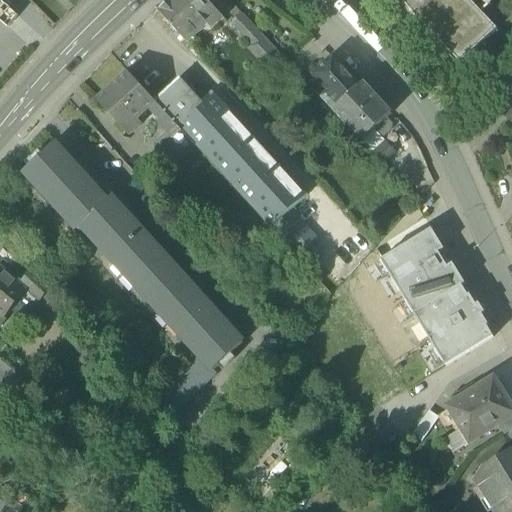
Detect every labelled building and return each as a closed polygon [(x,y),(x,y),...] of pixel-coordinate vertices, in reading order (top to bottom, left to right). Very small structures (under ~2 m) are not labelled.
[(167,0),(156,10),(187,43),(206,26),(210,30),(224,17),(207,0),(167,0)] [(400,0),(462,66),(498,33),(467,0),(400,0)] [(0,21),(7,28),(18,17),(2,2),(1,3),(0,2),(0,21)] [(248,49),(264,66),(270,61),(277,53),(244,18),(233,27),(251,45),(248,49)] [(291,68),(277,53),(270,61),(283,75),(291,68)] [(321,100),(333,112),(363,84),(355,75),(352,78),(333,58),(314,76),(329,93),(321,100)] [(157,122),(173,139),(173,141),(182,133),(155,103),(128,74),(97,101),(129,136),(141,124),(138,120),(149,110),(158,120),(157,122)] [(392,115),(363,84),(333,112),(382,164),(393,153),(384,144),(377,150),(366,139),(374,132),(378,137),(383,137),(390,131),(391,124),(387,120),(392,115)] [(173,86),(155,103),(182,133),(195,147),(287,248),(306,231),(308,229),(290,210),(307,195),(216,96),(198,113),(173,86)] [(378,137),(374,132),(366,139),(377,150),(384,144),(378,137)] [(195,147),(182,133),(173,141),(173,139),(162,149),(176,165),(195,147)] [(78,232),(85,226),(84,225),(108,204),(107,203),(55,145),(24,173),(54,207),(57,204),(66,215),(64,217),(78,232)] [(119,264),(129,274),(157,248),(112,198),(107,203),(108,204),(84,225),(85,226),(93,235),(91,237),(117,266),(119,264)] [(287,248),(298,259),(316,242),(306,231),(287,248)] [(444,251),(432,231),(381,261),(445,368),(493,339),(486,327),(488,326),(482,316),(484,314),(479,305),(476,306),(470,296),(468,297),(462,287),(465,285),(453,265),(447,268),(438,254),(444,251)] [(164,313),(173,323),(201,297),(157,248),(129,274),(138,284),(136,286),(162,315),(164,313)] [(0,314),(5,319),(28,290),(41,301),(48,291),(30,271),(20,283),(0,267),(0,314)] [(244,344),(201,297),(173,323),(183,334),(181,336),(199,356),(213,371),(214,371),(244,344)] [(161,415),(167,421),(218,374),(214,371),(213,371),(199,356),(149,402),(161,415)] [(0,387),(2,385),(7,389),(18,375),(0,361),(0,387)] [(462,430),(470,444),(497,427),(511,418),(511,408),(494,379),(477,389),(476,387),(459,397),(460,399),(447,406),(462,430)] [(430,412),(413,436),(422,443),(440,419),(430,412)] [(511,418),(497,427),(503,437),(511,431),(511,418)] [(453,454),(470,444),(462,430),(444,440),(453,454)] [(248,435),(240,444),(256,460),(265,451),(248,435)] [(240,444),(231,453),(248,468),(256,460),(240,444)] [(475,481),(494,511),(511,511),(511,452),(484,469),(475,481)] [(240,477),(248,468),(231,453),(223,461),(240,477)] [(0,511),(6,511),(9,508),(0,502),(0,511)]
